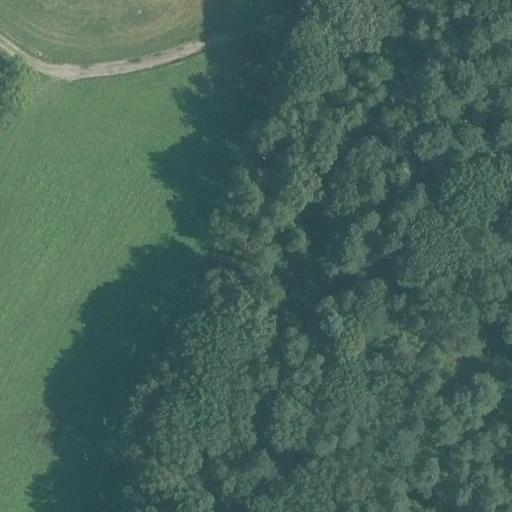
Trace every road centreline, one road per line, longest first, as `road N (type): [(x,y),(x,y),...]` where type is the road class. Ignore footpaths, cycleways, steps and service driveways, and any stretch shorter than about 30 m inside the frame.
road 1 (track): [(511,159),(421,295),(316,391),(223,511)]
road 2 (track): [(306,0),(342,85),(344,118),(308,372),(316,391)]
road 3 (track): [(0,40),(35,60),(94,70),(144,62),(316,0)]
